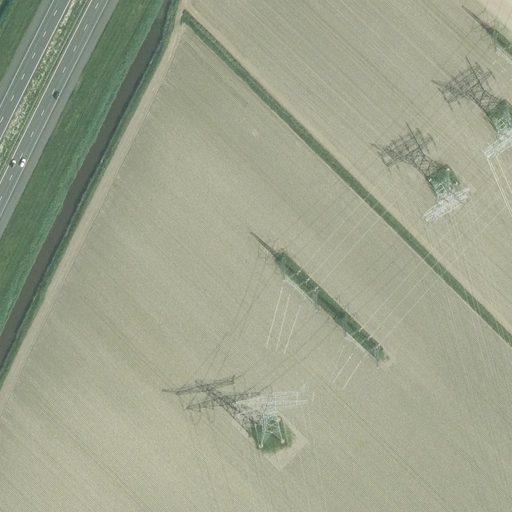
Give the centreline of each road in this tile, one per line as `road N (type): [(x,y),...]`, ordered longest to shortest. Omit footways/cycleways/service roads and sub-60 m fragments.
road 1 (motorway): [(0,212),(106,0)]
road 2 (motorway): [(61,0),(0,119)]
